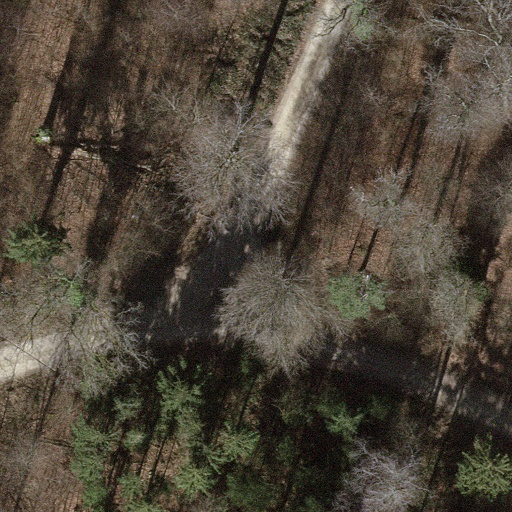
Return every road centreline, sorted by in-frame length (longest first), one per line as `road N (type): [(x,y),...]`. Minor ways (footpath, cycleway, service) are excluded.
road 1 (track): [(511,424),(208,293)]
road 2 (track): [(342,0),(262,198),(208,293)]
road 3 (track): [(208,293),(0,366)]
